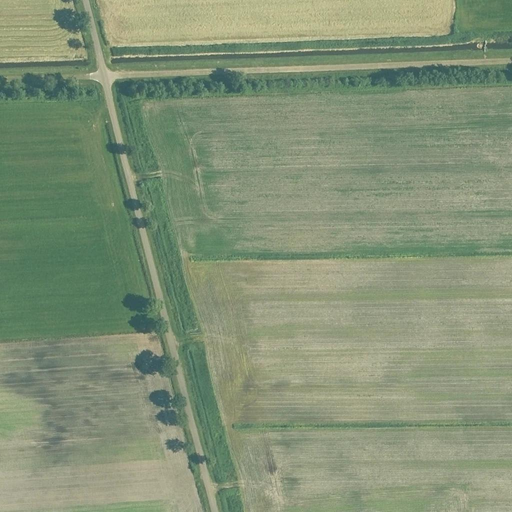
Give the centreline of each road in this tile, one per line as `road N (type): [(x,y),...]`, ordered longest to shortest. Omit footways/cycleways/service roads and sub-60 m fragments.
road 1 (unclassified): [(214,511),(103,77)]
road 2 (unclassified): [(103,77),(511,63)]
